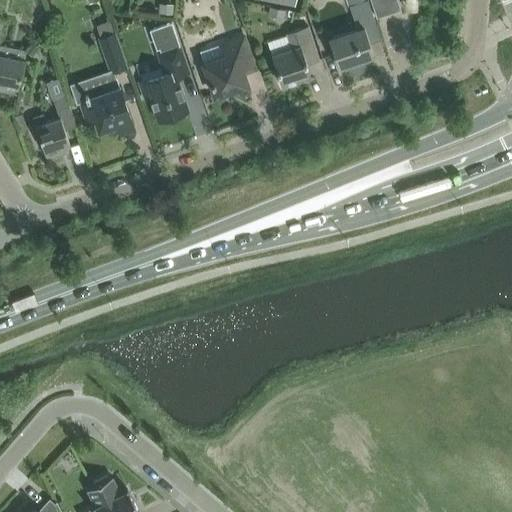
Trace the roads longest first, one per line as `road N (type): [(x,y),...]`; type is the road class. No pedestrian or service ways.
road 1 (residential): [(476,51),(447,83),(22,229)]
road 2 (secondary): [(0,318),(343,191)]
road 3 (secondary): [(501,113),(343,191)]
road 4 (unclassified): [(213,511),(102,417),(74,408)]
road 5 (secondary): [(343,191),(444,180),(508,154)]
